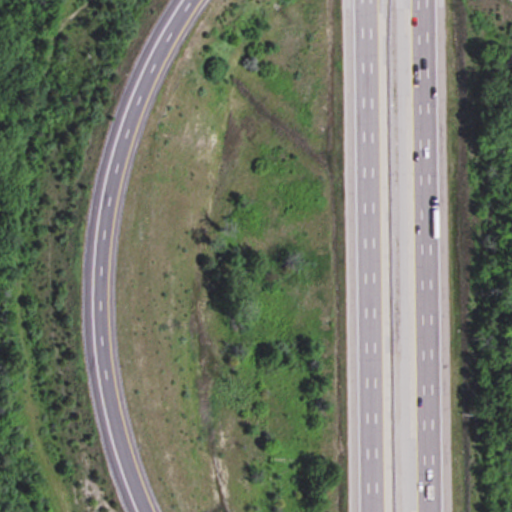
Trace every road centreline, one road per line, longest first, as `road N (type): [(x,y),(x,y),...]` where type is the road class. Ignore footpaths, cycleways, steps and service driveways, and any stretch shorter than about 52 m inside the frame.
road 1 (motorway): [(429,511),(422,0)]
road 2 (motorway): [(364,0),(371,511)]
road 3 (motorway): [(171,0),(131,72),(98,174),(88,326)]
road 4 (motorway): [(88,326),(110,440),(139,511)]
